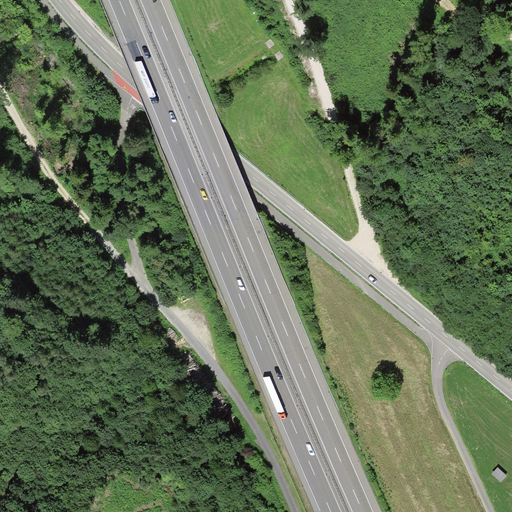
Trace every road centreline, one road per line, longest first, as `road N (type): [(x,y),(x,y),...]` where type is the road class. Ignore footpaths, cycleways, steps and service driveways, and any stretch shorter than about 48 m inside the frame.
road 1 (motorway): [(118,0),(331,511)]
road 2 (motorway): [(362,511),(150,0)]
road 3 (unclassified): [(138,81),(125,115),(119,182),(140,273),(233,396),(295,511)]
road 4 (tertiary): [(446,339),(138,81)]
road 5 (track): [(370,272),(332,104),(288,0)]
road 6 (track): [(140,273),(125,269),(42,165),(0,86)]
road 7 (unclassified): [(492,511),(441,390),(438,356),(446,339)]
